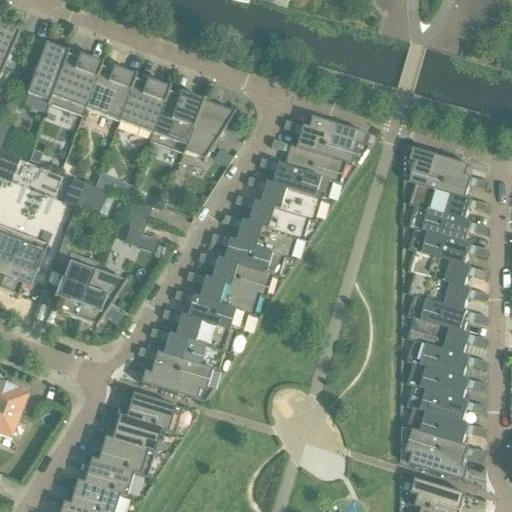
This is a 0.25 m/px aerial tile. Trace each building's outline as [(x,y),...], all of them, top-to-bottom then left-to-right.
[(0,76),(6,64),(9,65),(9,64),(6,63),(19,34),(17,33),(15,37),(0,30),(0,76)] [(46,107),(47,107),(67,53),(65,57),(44,49),(34,75),(31,74),(34,75),(26,97),(47,105),(46,107)] [(80,119),(81,120),(101,66),(100,65),(99,70),(67,58),(68,53),(67,53),(47,107),(48,107),(80,119)] [(117,124),(118,125),(135,78),(134,78),(132,82),(100,70),(102,66),(101,66),(81,120),(82,120),(85,112),(117,124)] [(148,144),(149,145),(169,91),(168,90),(166,95),(134,83),(136,78),(135,78),(118,125),(119,125),(151,137),(148,144)] [(182,157),(202,103),(200,107),(168,96),(169,91),(149,145),(150,145),(182,157)] [(202,103),(182,157),(183,158),(184,155),(202,162),(201,163),(203,164),(218,141),(220,142),(221,142),(218,140),(234,115),(233,114),(230,119),(202,108),(203,104),(202,103)] [(289,148),(289,149),(350,167),(356,147),(362,149),(366,137),(310,120),(307,131),(301,129),(295,149),(289,148)] [(0,150),(9,128),(0,124),(0,150)] [(295,127),(285,124),(282,132),(293,135),(295,127)] [(270,150),(281,154),(283,146),(272,143),(270,150)] [(277,167),(277,168),(338,186),(344,166),(350,168),(350,167),(289,149),(283,168),(277,167)] [(219,152),(212,162),(226,171),(232,160),(219,152)] [(416,166),(411,185),(472,204),(472,202),(466,201),(472,180),(466,178),(470,168),(414,152),(410,164),(416,166)] [(32,154),(29,163),(39,166),(42,157),(32,154)] [(8,156),(0,175),(0,181),(10,185),(19,161),(8,156)] [(258,169),(269,173),(271,165),(260,161),(258,169)] [(265,185),(265,187),(326,205),(332,185),(338,187),(338,186),(277,168),(271,187),(265,185)] [(106,192),(110,182),(100,178),(96,189),(106,192)] [(246,188),(257,191),(259,183),(248,180),(246,188)] [(63,205),(74,210),(83,185),(72,181),(63,205)] [(476,190),(487,193),(489,185),(478,182),(476,190)] [(83,185),(74,210),(97,218),(106,194),(83,185)] [(416,188),(410,208),(472,226),(472,225),(466,223),(472,204),(411,185),(410,186),(416,188)] [(253,204),(253,205),(314,224),(320,204),(326,206),(326,205),(265,187),(259,206),(253,204)] [(236,199),(234,207),(244,210),(247,202),(236,199)] [(127,201),(123,213),(147,222),(151,210),(127,201)] [(151,204),(149,209),(160,214),(164,203),(158,201),(151,204)] [(476,212),(486,215),(489,207),(478,204),(476,212)] [(241,223),(240,224),(302,243),(308,223),(313,225),(314,224),(253,205),(247,225),(241,223)] [(416,210),(410,230),(471,248),(472,247),(466,246),(472,226),(410,208),(410,209),(416,210)] [(147,222),(123,213),(118,225),(143,234),(147,222)] [(222,226),(232,229),(235,221),(224,218),(222,226)] [(229,242),(228,243),(290,262),(295,242),(301,244),(302,243),(240,224),(235,244),(229,242)] [(475,235),(486,238),(488,230),(478,227),(475,235)] [(0,287),(20,237),(0,228),(0,287)] [(416,233),(410,253),(471,271),(471,270),(465,268),(471,248),(410,230),(410,231),(416,233)] [(20,237),(0,287),(0,293),(16,299),(15,301),(17,301),(22,288),(30,292),(31,291),(30,290),(36,274),(37,275),(37,273),(48,246),(46,245),(46,247),(20,237)] [(143,237),(138,250),(154,256),(159,243),(143,237)] [(223,240),(212,237),(209,245),(220,248),(223,240)] [(217,261),(216,262),(277,281),(283,261),(289,263),(290,262),(228,243),(222,263),(217,261)] [(157,248),(153,259),(164,263),(168,252),(157,248)] [(475,257),(486,260),(488,252),(477,249),(475,257)] [(415,255),(409,275),(471,293),(471,292),(465,290),(471,271),(410,253),(409,254),(415,255)] [(57,315),(76,322),(97,266),(69,256),(60,282),(59,282),(59,283),(60,283),(54,299),(53,299),(53,300),(61,303),(57,315)] [(197,264),(208,267),(210,259),(200,256),(197,264)] [(204,280),(204,281),(265,300),(271,280),(277,282),(277,281),(216,262),(210,282),(204,280)] [(97,266),(76,322),(94,329),(94,330),(95,331),(126,284),(124,283),(124,284),(95,274),(98,266),(97,266)] [(477,272),(475,280),(486,283),(488,275),(477,272)] [(185,283),(196,286),(198,278),(188,275),(185,283)] [(415,278),(409,297),(470,316),(471,315),(465,313),(471,293),(409,275),(409,276),(415,278)] [(192,299),(192,300),(253,319),(259,299),(265,301),(265,300),(204,281),(198,301),(192,299)] [(173,302),(184,305),(186,297),(175,294),(173,302)] [(488,297),(477,294),(474,302),(485,305),(488,297)] [(415,300),(409,320),(470,338),(470,337),(465,335),(470,316),(409,297),(409,299),(415,300)] [(180,318),(180,319),(241,337),(247,318),(253,320),(253,319),(192,300),(186,320),(180,318)] [(161,320),(172,324),(174,316),(163,313),(161,320)] [(487,320),(477,317),(474,324),(485,328),(487,320)] [(168,337),(168,338),(229,356),(235,337),(241,338),(241,337),(180,319),(174,338),(168,337)] [(414,323),(409,342),(470,361),(470,360),(464,358),(470,338),(409,320),(409,321),(414,323)] [(149,339),(160,343),(162,335),(151,332),(149,339)] [(156,356),(156,357),(217,375),(223,356),(229,357),(229,356),(168,338),(162,357),(156,356)] [(476,339),(474,347),(485,350),(487,342),(476,339)] [(414,345),(408,365),(470,383),(470,382),(464,380),(470,361),(409,342),(408,343),(414,345)] [(150,354),(139,350),(137,358),(147,361),(150,354)] [(217,375),(156,357),(150,376),(144,375),(140,387),(196,403),(199,393),(204,395),(211,374),(217,376),(217,375)] [(474,369),(484,372),(487,365),(476,361),(474,369)] [(414,367),(408,387),(469,406),(470,405),(464,403),(470,383),(408,365),(408,366),(414,367)] [(476,384),(473,392),(484,395),(487,387),(476,384)] [(414,390),(408,410),(469,428),(469,427),(463,425),(469,406),(408,387),(408,388),(414,390)] [(4,388),(0,399),(0,437),(11,442),(27,398),(14,392),(4,388)] [(118,418),(118,420),(174,436),(182,412),(132,397),(125,420),(118,418)] [(473,414),(484,417),(486,410),(475,406),(473,414)] [(413,413),(407,432),(469,451),(469,450),(463,448),(469,428),(408,410),(407,411),(413,413)] [(104,440),(104,441),(153,456),(160,433),(174,437),(174,436),(118,420),(111,442),(104,440)] [(475,429),(473,437),(484,440),(486,432),(475,429)] [(469,451),(407,432),(407,433),(413,435),(407,456),(413,457),(410,468),(465,484),(469,472),(463,470),(469,451)] [(90,462),(90,463),(146,480),(153,456),(104,441),(97,464),(90,462)] [(486,455),(475,451),(473,459),(483,462),(486,455)] [(76,484),(76,485),(126,499),(132,477),(146,481),(146,480),(90,463),(83,486),(76,484)] [(416,482),(409,507),(425,511),(461,511),(466,497),(416,482)] [(62,505),(62,506),(80,511),(114,511),(118,498),(125,500),(126,499),(76,485),(69,507),(62,505)]
